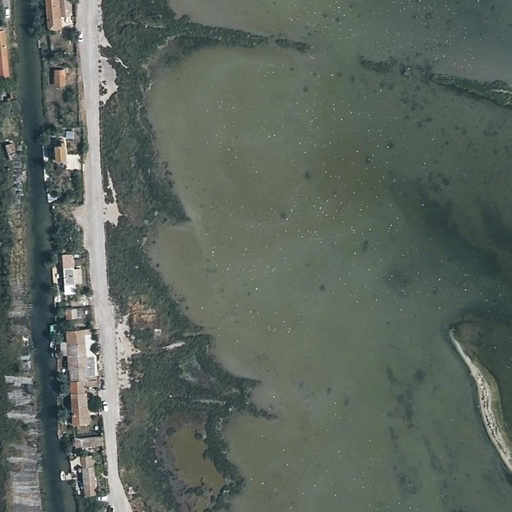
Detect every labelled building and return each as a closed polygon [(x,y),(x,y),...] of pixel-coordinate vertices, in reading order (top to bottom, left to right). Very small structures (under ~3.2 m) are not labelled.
[(45,0),(48,29),(58,28),(56,12),(69,11),(67,0),(45,0)] [(0,77),(9,76),(8,50),(7,30),(0,30),(0,77)] [(54,68),(55,83),(63,83),(62,68),(54,68)] [(67,133),(68,144),(77,144),(77,132),(67,133)] [(53,139),(55,159),(64,158),(62,139),(53,139)] [(6,144),(8,159),(17,158),(16,144),(6,144)] [(61,253),(63,285),(75,284),(73,253),(61,253)] [(63,285),(63,295),(75,294),(75,284),(63,285)] [(65,308),(65,317),(75,315),(75,307),(65,308)] [(66,329),(68,355),(95,353),(94,349),(91,350),(90,332),(93,332),(92,326),(66,329)] [(68,355),(70,379),(97,378),(95,353),(68,355)] [(71,393),(73,421),(85,420),(83,392),(71,393)] [(80,436),(81,445),(102,443),(102,434),(80,436)] [(80,456),(86,496),(97,495),(92,455),(80,456)]
